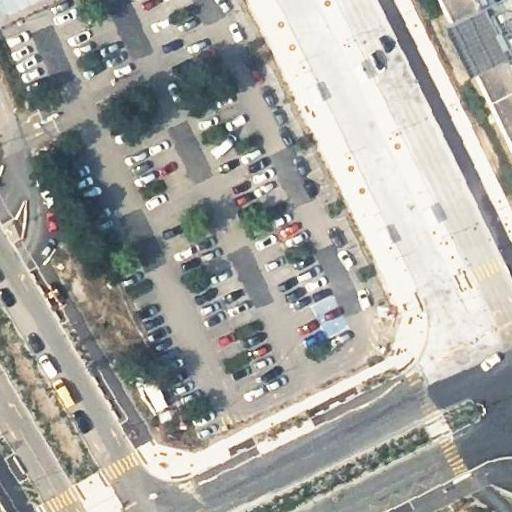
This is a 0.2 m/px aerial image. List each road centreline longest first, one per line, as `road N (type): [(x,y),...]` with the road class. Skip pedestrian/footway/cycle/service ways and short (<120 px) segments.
road 1 (unclassified): [(511,351),(180,511)]
road 2 (tertiary): [(148,511),(0,261)]
road 3 (unclassified): [(338,511),(511,425)]
road 4 (tertiary): [(0,393),(68,511)]
